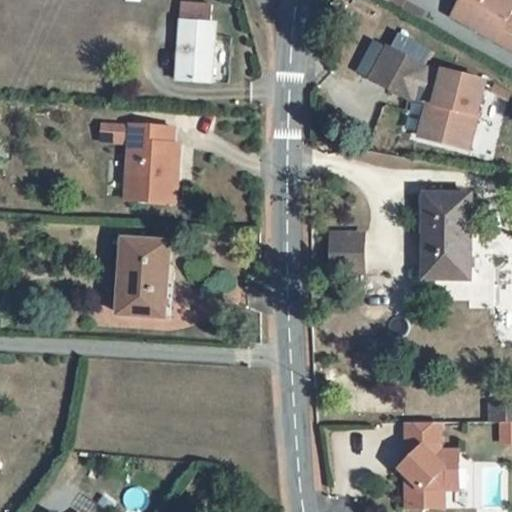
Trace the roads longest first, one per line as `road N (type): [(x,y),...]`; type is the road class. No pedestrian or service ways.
road 1 (unclassified): [(304,511),(289,348),(288,110),(297,0)]
road 2 (unknown): [(0,362),(289,348)]
road 3 (unknown): [(288,179),(481,188)]
